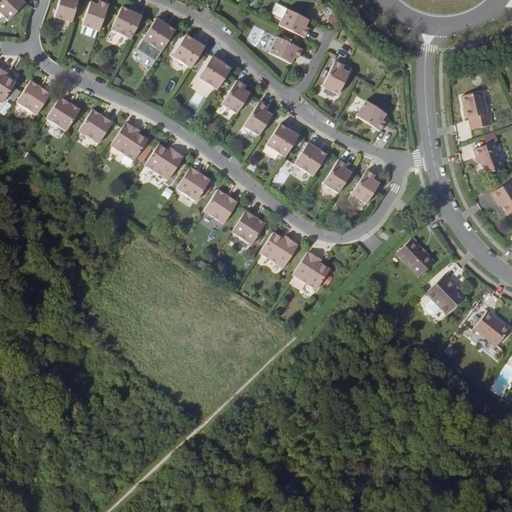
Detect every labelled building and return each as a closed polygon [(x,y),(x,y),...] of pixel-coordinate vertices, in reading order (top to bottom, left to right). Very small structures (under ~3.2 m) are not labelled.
[(3,0),(0,4),(0,9),(10,20),(28,2),(25,0),(3,0)] [(75,22),(81,0),(62,0),(58,16),(75,22)] [(103,31),(112,3),(106,1),(104,6),(101,4),(94,2),(86,24),(103,31)] [(145,16),(147,12),(133,6),(131,10),(145,16)] [(134,39),(145,16),(131,10),(125,7),(113,29),(134,39)] [(281,25),(307,38),(310,31),(307,29),(308,26),(312,19),(289,9),(281,25)] [(159,17),(172,24),(174,21),(161,13),(159,17)] [(165,51),(179,29),(172,24),(159,17),(146,39),(165,51)] [(193,68),(208,46),(195,38),(189,34),(174,56),(193,68)] [(208,46),(209,44),(198,35),(195,38),(208,46)] [(298,55),(302,56),(305,49),(279,37),(271,53),(293,64),(296,58),(298,55)] [(214,57),(227,65),(229,61),(217,53),(214,57)] [(219,90),(233,69),(227,65),(214,57),(200,78),(219,90)] [(341,68),(343,64),(337,61),(324,86),(340,95),(351,73),(345,70),(341,68)] [(502,62),(495,64),(497,70),(504,67),(502,62)] [(3,69),(0,66),(0,70),(9,77),(12,73),(3,68),(3,69)] [(9,77),(0,70),(0,100),(5,103),(19,83),(9,77)] [(53,93),(33,80),(19,101),(39,114),(53,93)] [(239,114),(252,94),(246,90),(243,88),(245,84),(239,80),(224,104),(239,114)] [(484,86),(464,94),(472,114),(475,113),(479,124),(499,116),(495,106),(492,107),(484,86)] [(83,109),(63,96),(49,117),(69,130),(83,109)] [(261,135),(274,115),(268,111),(265,109),(267,105),(262,102),(245,126),(261,135)] [(383,124),(385,121),(389,115),(368,102),(358,117),(382,133),(386,127),(383,124)] [(115,122),(95,108),(80,130),(101,143),(115,122)] [(135,124),(129,121),(127,124),(141,132),(143,129),(135,124)] [(141,132),(127,124),(113,145),(138,159),(151,138),(141,132)] [(287,157),(301,136),(289,128),(282,124),(268,145),(287,157)] [(301,136),(304,132),(291,124),(289,128),(301,136)] [(487,143),(497,140),(499,139),(496,131),(484,135),(487,143)] [(310,143),(322,151),(325,147),(313,139),(310,143)] [(480,155),(483,162),(487,172),(505,166),(497,140),(487,143),(475,147),(478,155),(480,155)] [(170,148),(160,142),(147,164),(171,179),(184,158),(170,148)] [(315,176),(328,155),(322,151),(310,143),(296,163),(315,176)] [(173,145),(170,148),(184,158),(185,155),(180,152),(180,151),(181,150),(173,145)] [(461,158),(471,159),(472,147),(462,146),(461,158)] [(340,194),(353,173),(347,169),(343,167),(346,163),(340,159),(325,183),(340,194)] [(253,164),(250,168),(256,172),(259,169),(253,164)] [(213,179),(192,166),(179,188),(199,200),(213,179)] [(372,177),(374,173),(368,169),(353,194),(368,204),(381,183),(375,179),(372,177)] [(498,196),(502,202),(507,212),(511,209),(511,181),(510,179),(491,190),(496,197),(498,196)] [(72,186),(77,190),(80,184),(75,181),(72,186)] [(167,188),(162,196),(168,199),(173,191),(167,188)] [(240,202),(220,189),(206,211),(226,223),(240,202)] [(420,212),(415,207),(408,215),(413,219),(420,212)] [(268,223),(248,210),(234,232),(254,244),(268,223)] [(208,228),(214,220),(205,214),(200,223),(208,228)] [(286,238),(276,232),(262,253),(286,268),(299,247),(286,238)] [(288,234),(286,238),(299,247),(301,244),(296,241),(296,240),(288,234)] [(420,240),(414,235),(398,251),(420,275),(436,260),(419,242),(420,240)] [(316,253),(310,250),(308,252),(323,261),(325,258),(317,252),(316,253)] [(308,252),(295,273),(320,288),(325,280),(326,281),(331,273),(329,272),(332,268),(323,261),(308,252)] [(455,286),(458,283),(446,272),(427,291),(446,309),(449,312),(464,295),(458,289),(455,286)] [(331,273),(326,281),(331,284),(336,277),(331,273)] [(446,309),(427,291),(422,297),(422,300),(428,306),(428,311),(434,317),(439,316),(446,309)] [(511,327),(490,310),(476,327),(499,345),(511,327)] [(511,363),(508,361),(493,388),(505,395),(504,389),(496,385),(506,368),(506,367),(507,367),(508,366),(509,366),(510,366),(511,366),(511,363)]
